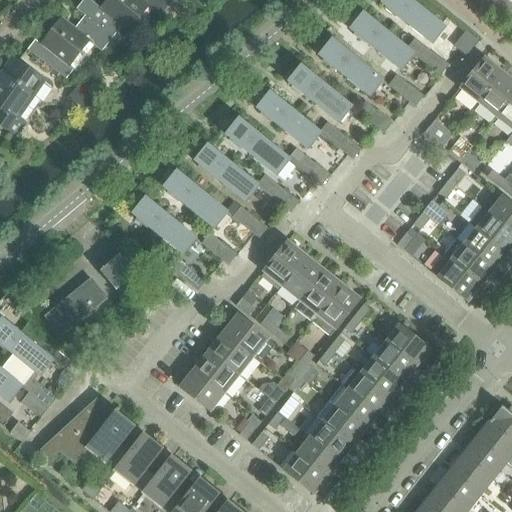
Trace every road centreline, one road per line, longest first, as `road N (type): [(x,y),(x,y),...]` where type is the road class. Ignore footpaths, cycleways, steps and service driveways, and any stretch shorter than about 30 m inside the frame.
road 1 (residential): [(495,346),(323,211),(369,152),(393,155),(466,60)]
road 2 (residential): [(124,385),(195,295),(236,285),(286,224)]
road 3 (residential): [(361,511),(495,346)]
road 4 (residential): [(276,511),(124,385)]
